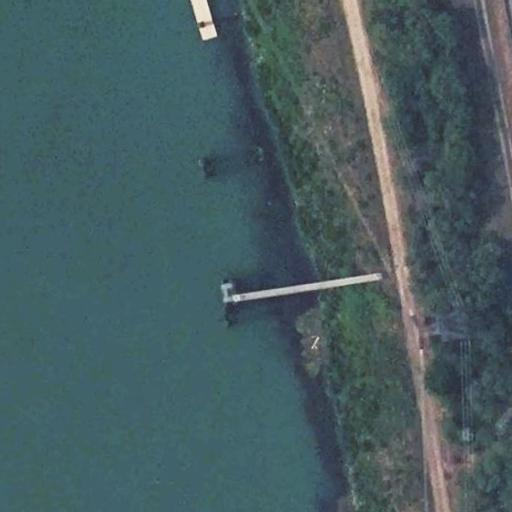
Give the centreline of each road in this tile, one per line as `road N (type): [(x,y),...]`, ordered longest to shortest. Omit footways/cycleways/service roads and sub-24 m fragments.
road 1 (track): [(439,511),(351,0)]
road 2 (track): [(477,0),(511,164)]
